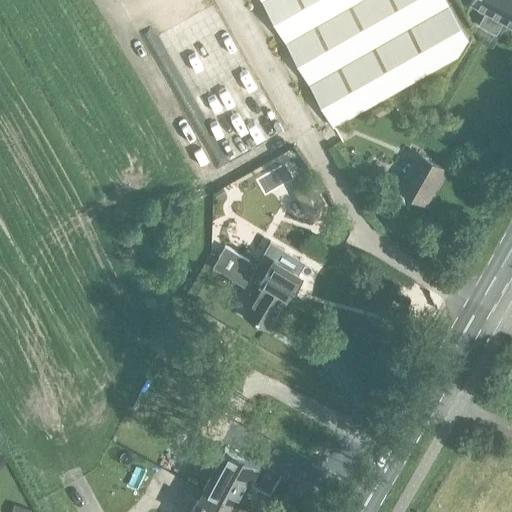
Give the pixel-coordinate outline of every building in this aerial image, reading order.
[(467,36),(449,4),(446,0),(263,0),(333,125),(458,55),(467,37),(467,36)] [(511,25),(511,0),(471,0),(470,2),(481,8),(486,11),(480,23),(496,31),(502,20),(511,25)] [(416,150),(411,160),(396,187),(425,203),(444,166),(416,150)] [(314,178),(297,188),(313,217),(331,207),(314,178)] [(156,224),(134,236),(150,264),(172,252),(156,224)] [(262,252),(255,264),(225,246),(220,255),(265,283),(265,282),(286,294),(285,295),(287,296),(300,275),(262,252)] [(265,283),(219,255),(213,267),(246,286),(249,281),(261,288),(246,313),(267,326),(283,298),(285,299),(287,296),(285,295),(286,294),(265,282),(265,283)] [(225,446),(204,484),(240,503),(260,464),(225,446)] [(204,484),(189,511),(235,511),(240,503),(204,484)] [(14,503),(11,511),(29,511),(30,509),(14,503)]
